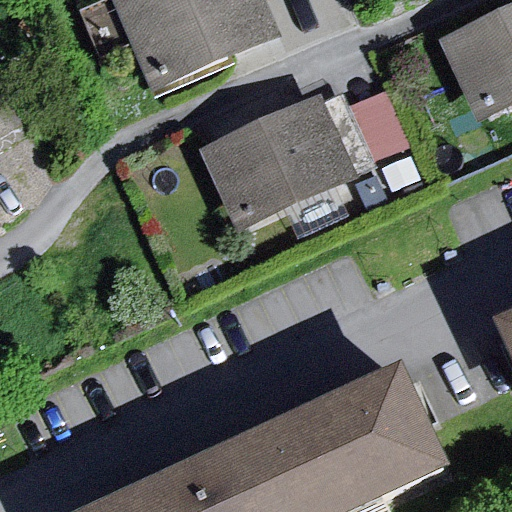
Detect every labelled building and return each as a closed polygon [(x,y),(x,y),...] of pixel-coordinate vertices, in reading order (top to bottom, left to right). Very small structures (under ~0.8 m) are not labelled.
[(290,54),(268,0),(165,0),(128,15),(124,6),(88,21),(108,69),(138,56),(159,107),(290,54)] [(414,0),(388,0),(391,9),(414,0)] [(511,128),(511,28),(452,57),(491,139),(511,128)] [(375,194),(338,109),(208,165),(245,250),(375,194)] [(408,156),(396,119),(368,129),(380,166),(408,156)] [(0,250),(33,230),(0,176),(0,250)] [(412,364),(83,511),(364,511),(460,469),(412,364)]
